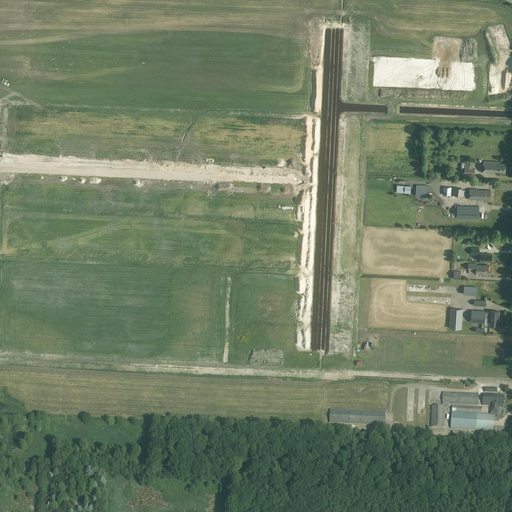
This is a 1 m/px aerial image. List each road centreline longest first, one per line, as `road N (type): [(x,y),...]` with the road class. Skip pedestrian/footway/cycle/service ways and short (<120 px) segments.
road 1 (track): [(485,383),(0,358)]
road 2 (unclassified): [(0,167),(308,181)]
road 3 (track): [(511,488),(238,478)]
